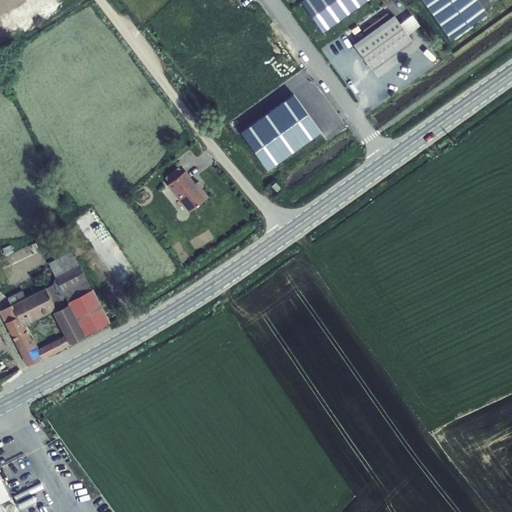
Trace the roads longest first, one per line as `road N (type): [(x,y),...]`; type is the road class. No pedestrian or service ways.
road 1 (secondary): [(284,235),(174,310),(0,406)]
road 2 (unclassified): [(98,0),(284,235)]
road 3 (unclassified): [(387,161),(271,0)]
road 4 (secondary): [(511,71),(387,161)]
road 5 (secondary): [(387,161),(284,235)]
